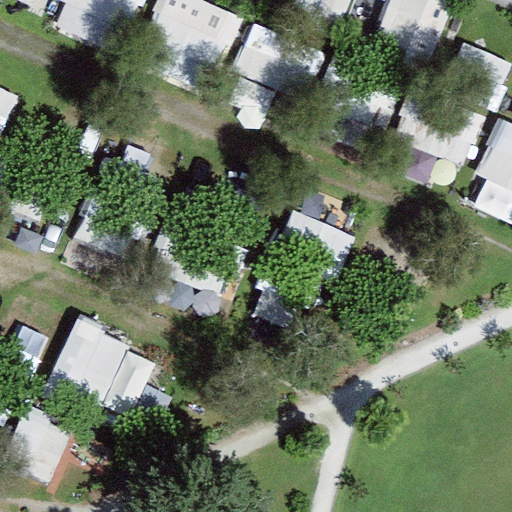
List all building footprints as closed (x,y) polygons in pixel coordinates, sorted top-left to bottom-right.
[(120,61),(152,0),(70,0),(56,27),(120,61)] [(208,0),(175,0),(158,38),(228,70),(251,19),(208,0)] [(318,0),(352,15),(358,0),(318,0)] [(402,0),(392,49),(445,61),(458,0),(402,0)] [(264,31),(247,79),(310,102),(327,54),(264,31)] [(405,141),(469,169),(491,119),(427,91),(405,141)] [(511,132),(497,130),(486,208),(511,211),(511,132)] [(115,400),(134,338),(83,323),(64,385),(115,400)]
